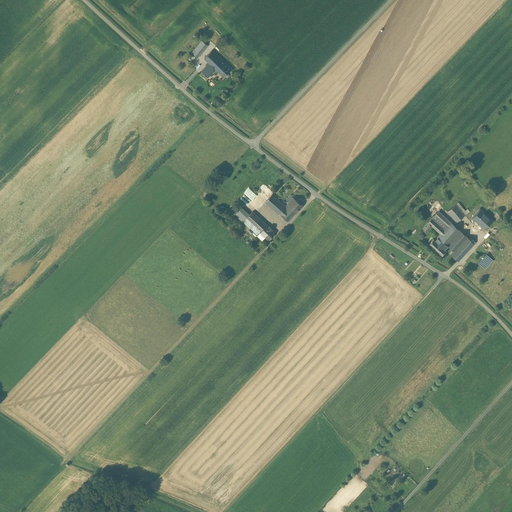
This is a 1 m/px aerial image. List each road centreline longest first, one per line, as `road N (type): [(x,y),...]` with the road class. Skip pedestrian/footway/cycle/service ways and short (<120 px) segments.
road 1 (track): [(286,225),(51,475)]
road 2 (unclassified): [(511,335),(467,291),(252,144)]
road 3 (unclassified): [(252,144),(83,0)]
road 4 (unclassified): [(252,144),(390,0)]
